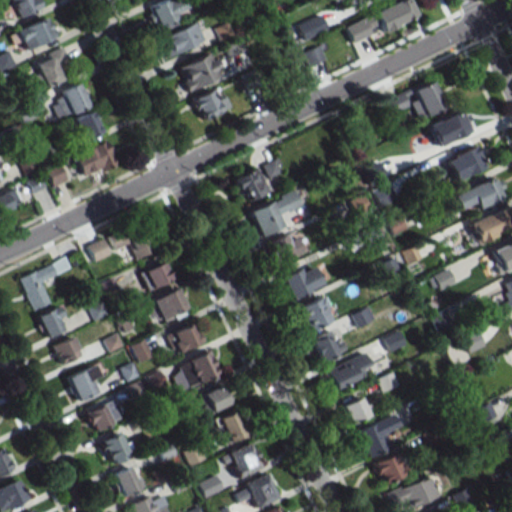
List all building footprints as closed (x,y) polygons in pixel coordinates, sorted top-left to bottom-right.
[(6,0),(8,4),(2,7),(8,20),(38,6),(34,0),(6,0)] [(175,24),(171,12),(181,9),(178,0),(158,0),(145,4),(153,31),(175,24)] [(385,30),(416,14),(409,0),(396,0),(376,10),(385,30)] [(347,19),(346,6),(332,7),(334,20),(347,19)] [(22,49),(50,35),(41,17),(13,31),(22,49)] [(165,56),(199,39),(191,21),(156,39),(165,56)] [(306,66),(321,59),(316,46),(301,53),(306,66)] [(54,68),(65,63),(58,48),(27,62),(39,88),(59,78),(54,68)] [(184,90),(221,73),(210,51),(173,68),(184,90)] [(414,119),(442,108),(431,80),(378,100),(383,115),(409,105),(414,119)] [(55,119),(85,106),(74,82),(54,91),(57,98),(47,102),(55,119)] [(189,99),(199,120),(226,106),(221,96),(212,101),(207,90),(189,99)] [(424,125),(435,147),(467,131),(456,109),(424,125)] [(78,140),(97,131),(88,111),(69,119),(78,140)] [(69,156),(80,178),(113,161),(102,140),(69,156)] [(450,155),(460,177),(483,166),(473,144),(450,155)] [(278,171),(273,159),(259,165),(264,177),(278,171)] [(264,192),(251,168),(230,179),(243,203),(264,192)] [(456,213),(500,198),(493,177),(449,193),(456,213)] [(0,212),(18,204),(9,187),(0,191),(0,212)] [(245,210),(256,236),(280,225),(276,215),(298,205),(292,190),(245,210)] [(466,221),(472,238),(507,225),(501,208),(466,221)] [(143,221),(105,234),(110,249),(126,244),(131,257),(153,249),(143,221)] [(268,240),(275,260),(302,251),(298,237),(287,241),(285,234),(268,240)] [(84,246),(90,260),(105,254),(98,239),(84,246)] [(511,266),(511,239),(486,252),(497,274),(511,266)] [(15,277),(29,310),(46,302),(37,280),(66,268),(61,257),(15,277)] [(395,273),(391,259),(377,262),(381,277),(395,273)] [(319,284),(308,261),(278,276),(288,299),(319,284)] [(167,281),(162,262),(137,269),(142,288),(167,281)] [(436,289),(451,281),(444,268),(429,276),(436,289)] [(511,276),(496,282),(505,309),(511,306),(511,276)] [(160,325),(186,311),(173,286),(147,300),(160,325)] [(293,307),(303,330),(328,319),(318,295),(293,307)] [(34,313),(39,335),(61,329),(55,307),(34,313)] [(197,340),(188,323),(166,334),(175,352),(197,340)] [(457,337),(465,353),(481,345),(474,330),(457,337)] [(343,350),(338,339),(331,342),(326,331),(307,339),(317,361),(343,350)] [(76,355),(68,336),(47,345),(55,363),(76,355)] [(130,346),(134,360),(146,356),(142,343),(130,346)] [(216,373),(206,350),(175,363),(184,386),(216,373)] [(323,369),(331,388),(369,372),(361,352),(323,369)] [(85,381),(94,376),(87,364),(62,378),(74,400),(90,390),(85,381)] [(199,394),(208,412),(228,403),(219,384),(199,394)] [(370,416),(363,396),(340,404),(346,423),(370,416)] [(81,410),(88,430),(115,420),(108,401),(81,410)] [(496,419),(486,401),(473,408),(483,426),(496,419)] [(241,436),(233,411),(216,417),(224,442),(241,436)] [(362,456),(390,444),(385,432),(396,427),(390,414),(351,431),(362,456)] [(95,442),(106,464),(126,454),(115,432),(95,442)] [(234,477),(258,466),(246,442),(223,453),(234,477)] [(186,465),(201,457),(194,443),(179,451),(186,465)] [(406,471),(395,450),(369,464),(380,485),(406,471)] [(120,496),(140,486),(128,464),(109,475),(120,496)] [(274,497),(263,473),(240,483),(242,488),(232,493),(235,501),(247,496),(252,507),(274,497)] [(194,481),(199,496),(217,491),(213,475),(194,481)] [(391,511),(433,498),(426,477),(384,491),(391,511)] [(2,482),(2,503),(19,503),(19,482),(2,482)] [(128,511),(164,511),(160,503),(152,507),(146,495),(125,505),(128,511)]
